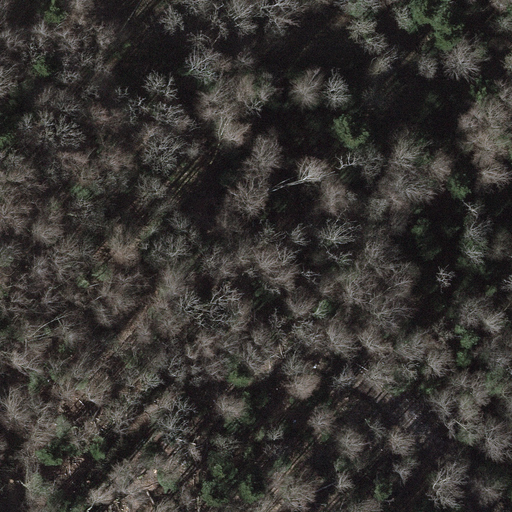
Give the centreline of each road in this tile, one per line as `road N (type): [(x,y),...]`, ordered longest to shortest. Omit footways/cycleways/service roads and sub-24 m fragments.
road 1 (track): [(511,76),(365,52),(201,40),(103,0)]
road 2 (track): [(365,381),(457,467),(484,511)]
